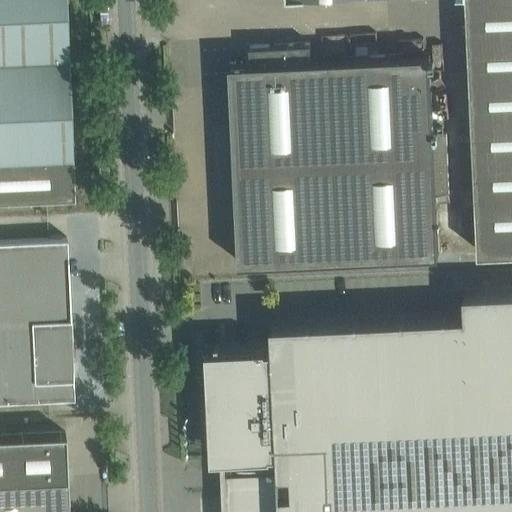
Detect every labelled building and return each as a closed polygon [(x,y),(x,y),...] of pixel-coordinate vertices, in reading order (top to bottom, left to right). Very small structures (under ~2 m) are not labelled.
[(0,0),(0,199),(74,197),(65,0),(0,0)] [(511,0),(466,0),(478,251),(511,249),(511,0)] [(229,63),(240,262),(438,253),(436,193),(449,192),(446,132),(433,133),(429,52),(310,58),(309,42),(249,46),(250,62),(229,63)] [(0,398),(73,395),(66,237),(0,239),(0,398)] [(216,347),(206,348),(209,411),(212,457),(221,456),(221,462),(225,462),(225,456),(235,456),(271,454),(271,452),(277,452),(278,474),(279,486),(280,511),(511,511),(511,288),(464,290),(465,313),(271,322),(272,347),(266,347),(266,345),(220,347),(220,341),(216,341),(216,347)] [(68,511),(67,475),(65,431),(0,433),(0,511),(68,511)]
